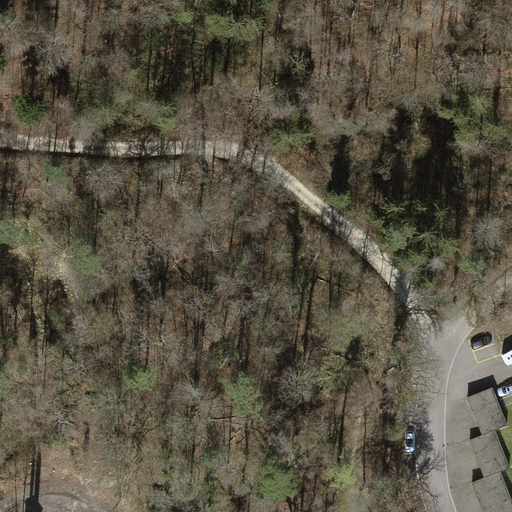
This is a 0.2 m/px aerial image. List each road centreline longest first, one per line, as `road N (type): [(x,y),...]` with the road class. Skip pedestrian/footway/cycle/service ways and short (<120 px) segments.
road 1 (track): [(447,347),(405,290),(275,172),(224,150),(0,134)]
road 2 (residential): [(447,511),(428,418),(447,347),(468,322)]
